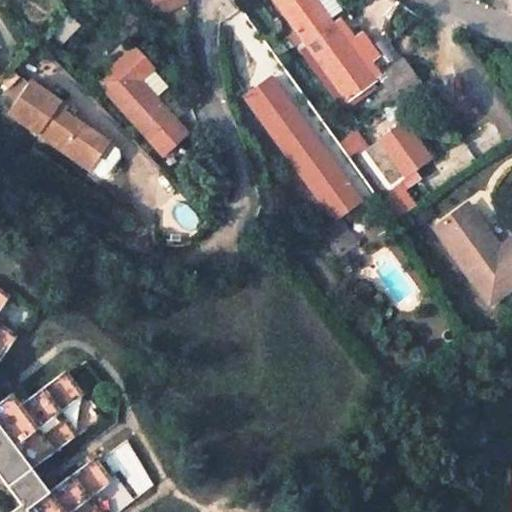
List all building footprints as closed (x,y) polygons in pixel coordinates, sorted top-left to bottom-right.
[(155,0),(153,1),(159,15),(189,2),(188,0),(155,0)] [(289,48),(302,38),(329,19),(340,11),(331,0),(274,0),(295,28),(282,38),(289,48)] [(347,43),(329,19),(302,38),(347,99),(348,98),(352,103),(360,97),(356,92),(364,86),(368,92),(375,86),(372,81),(373,79),(363,65),(374,58),(358,35),(347,43)] [(97,81),(162,152),(182,134),(169,120),(173,117),(154,97),(168,85),(134,48),(97,81)] [(419,81),(402,58),(383,72),(400,96),(419,81)] [(361,201),(271,75),(242,95),(333,220),(335,219),(361,201)] [(109,144),(63,110),(66,106),(30,79),(7,111),(89,172),(90,170),(100,177),(105,177),(119,158),(118,152),(109,145),(109,144)] [(359,151),(389,193),(378,201),(392,221),(415,206),(403,189),(417,179),(411,171),(429,158),(404,121),(367,148),(356,132),(338,145),(348,159),(359,151)] [(489,302),(511,286),(511,238),(499,248),(479,220),(475,222),(464,205),(434,226),(489,302)] [(335,219),(333,220),(321,229),(338,253),(353,243),(335,219)] [(0,357),(16,334),(0,323),(0,307),(9,295),(0,288),(0,357)] [(82,394),(64,370),(18,404),(10,393),(0,400),(0,477),(23,509),(18,511),(99,511),(89,497),(111,480),(94,456),(47,491),(30,468),(76,433),(59,410),(82,394)]
